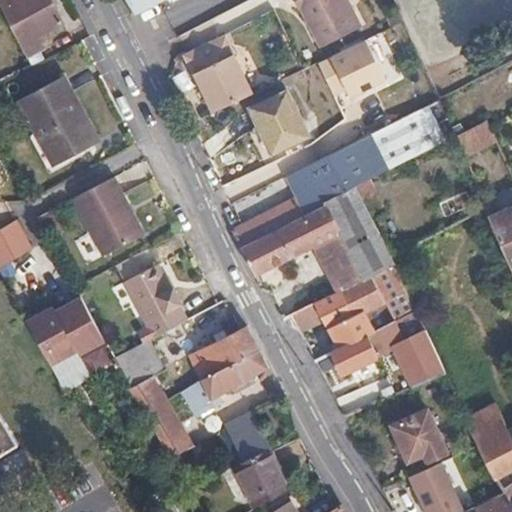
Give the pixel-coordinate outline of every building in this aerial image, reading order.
[(2,0),(31,53),(44,47),(39,35),(64,23),(52,0),(2,0)] [(125,0),(132,13),(158,0),(125,0)] [(347,0),(293,0),(297,8),(301,8),(322,47),(361,27),(347,0)] [(183,56),(210,111),(250,93),(222,36),(183,56)] [(351,101),(395,84),(377,38),(333,56),(351,101)] [(103,136),(71,74),(26,99),(58,159),(103,136)] [(275,152),(310,135),(288,89),(253,106),(275,152)] [(231,228),(240,246),(357,191),(354,185),(455,133),(439,99),(379,129),(287,175),(296,197),(241,224),(231,228)] [(481,150),(500,141),(490,121),(471,131),(481,150)] [(114,174),(75,194),(105,252),(144,233),(114,174)] [(240,246),(255,274),(315,242),(339,231),(359,269),(360,269),(393,252),(357,191),(240,246)] [(445,213),(468,205),(463,194),(441,202),(445,213)] [(511,209),(501,213),(511,249),(511,209)] [(18,221),(0,230),(0,267),(33,250),(18,221)] [(339,288),(343,286),(363,275),(360,269),(359,269),(339,231),(315,242),(339,288)] [(374,275),(398,264),(395,256),(393,252),(360,269),(363,275),(372,271),(374,275)] [(125,279),(154,335),(188,318),(180,304),(183,303),(174,287),(172,288),(159,262),(125,279)] [(358,314),(365,311),(386,299),(374,275),(372,271),(363,275),(343,286),(358,314)] [(292,314),(300,329),(323,316),(340,348),(370,334),(368,332),(374,329),(365,311),(358,314),(343,286),(339,288),(292,314)] [(56,303),(31,318),(55,362),(80,347),(82,352),(107,338),(83,293),(58,308),(56,303)] [(394,347),(412,389),(447,375),(418,309),(374,329),(368,332),(370,334),(340,348),(315,359),(327,381),(378,358),(378,354),(394,347)] [(202,382),(260,351),(255,341),(248,326),(243,329),(233,313),(220,319),(229,337),(190,357),(202,382)] [(161,371),(144,340),(116,355),(132,385),(151,376),(161,371)] [(212,400),(270,370),(260,351),(202,382),(185,391),(198,416),(215,407),(212,400)] [(146,411),(164,401),(151,376),(132,385),(146,411)] [(188,446),(164,401),(146,411),(170,456),(188,446)] [(506,494),(511,503),(511,478),(507,477),(511,474),(511,434),(509,429),(495,405),(465,423),(490,465),(506,494)] [(427,411),(387,427),(402,463),(419,456),(422,464),(444,454),(427,411)] [(0,455),(19,445),(0,413),(0,455)] [(263,451),(268,449),(250,416),(227,427),(244,462),(263,451)] [(250,511),(254,511),(260,508),(287,493),(263,451),(244,462),(228,471),(250,511)] [(473,508),(475,507),(506,494),(490,465),(458,479),(473,508)] [(475,507),(477,511),(511,511),(511,503),(506,494),(475,507)] [(295,511),(289,498),(262,511),(295,511)]
